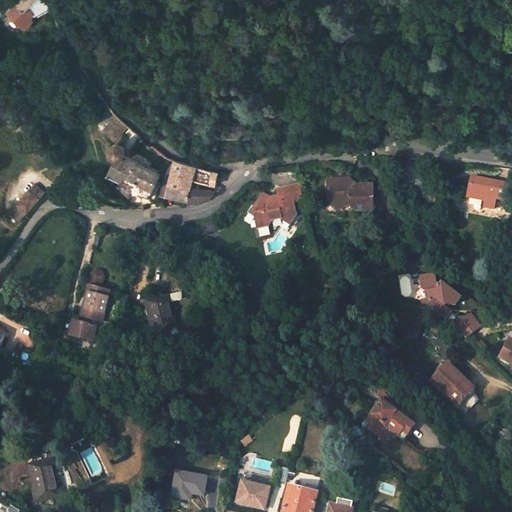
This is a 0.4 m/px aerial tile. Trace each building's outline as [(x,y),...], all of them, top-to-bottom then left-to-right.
[(16,0),(8,12),(25,28),(32,21),(31,19),(31,18),(32,15),(33,13),(27,8),(34,0),(16,0)] [(42,0),(34,0),(27,8),(33,13),(35,15),(49,7),(42,0)] [(117,118),(105,131),(114,141),(127,127),(117,118)] [(117,158),(110,175),(124,181),(120,188),(131,198),(135,193),(151,197),(157,182),(161,184),(165,177),(162,175),(138,163),(139,161),(125,154),(125,150),(124,147),(122,146),(119,145),(115,146),(113,150),(113,152),(113,155),(115,157),(117,158)] [(175,161),(171,180),(169,185),(191,189),(192,183),(196,167),(175,161)] [(200,182),(207,184),(216,186),(218,174),(196,167),(192,183),(199,185),(200,182)] [(409,168),(408,184),(419,185),(421,169),(409,168)] [(472,177),(468,197),(469,198),(468,205),(485,209),(485,208),(494,209),(495,207),(511,210),(511,202),(506,201),(509,185),(472,177)] [(374,185),(357,186),(354,183),(351,183),(350,179),(333,179),(333,188),(329,192),(329,201),(339,200),(344,205),(352,205),(352,211),(375,210),(374,185)] [(20,223),(47,192),(36,182),(9,213),(20,223)] [(198,203),(212,198),(213,196),(214,192),(202,190),(203,186),(199,185),(192,183),(191,189),(188,200),(187,201),(198,203)] [(273,220),(282,218),(291,224),(298,215),(295,201),(304,199),(301,184),(278,188),(281,198),(274,199),(264,193),(255,207),(261,212),(257,218),(258,228),(269,225),(273,220)] [(166,196),(188,200),(191,189),(169,185),(166,196)] [(329,201),(340,210),(344,205),(339,200),(329,201)] [(229,246),(245,239),(240,227),(224,235),(229,246)] [(79,313),(101,318),(108,288),(98,285),(101,276),(99,272),(94,271),(90,273),(79,313)] [(443,305),(446,301),(450,303),(455,304),(461,296),(442,281),(439,284),(435,281),(434,274),(419,275),(420,287),(427,292),(427,298),(424,300),(420,300),(420,309),(435,310),(439,312),(441,313),(465,337),(478,325),(467,313),(462,318),(457,318),(443,305)] [(174,323),(169,294),(145,299),(149,323),(146,324),(143,328),(145,337),(149,340),(154,339),(155,342),(175,338),(177,335),(177,331),(174,329),(168,330),(167,324),(174,323)] [(101,318),(79,313),(77,319),(72,318),(68,333),(91,339),(95,324),(99,325),(101,318)] [(509,370),(511,371),(511,341),(508,339),(497,358),(511,366),(509,370)] [(457,407),(474,389),(448,363),(431,381),(457,407)] [(379,397),(367,410),(372,414),(364,424),(373,430),(385,418),(402,432),(409,423),(379,397)] [(364,424),(372,414),(367,410),(359,419),(364,424)] [(373,430),(384,441),(392,432),(397,436),(402,432),(385,418),(373,430)] [(505,447),(511,443),(504,433),(498,437),(505,447)] [(59,496),(49,459),(25,466),(34,502),(59,496)] [(243,482),(246,467),(240,466),(236,481),(243,482)] [(238,503),(265,509),(270,488),(252,484),(243,482),(238,503)] [(310,511),(315,492),(289,486),(282,511),(310,511)] [(511,506),(511,492),(509,489),(503,493),(511,506)] [(351,509),(353,503),(338,500),(337,505),(351,509)] [(327,511),(352,511),(353,509),(337,505),(330,503),(327,511)]
